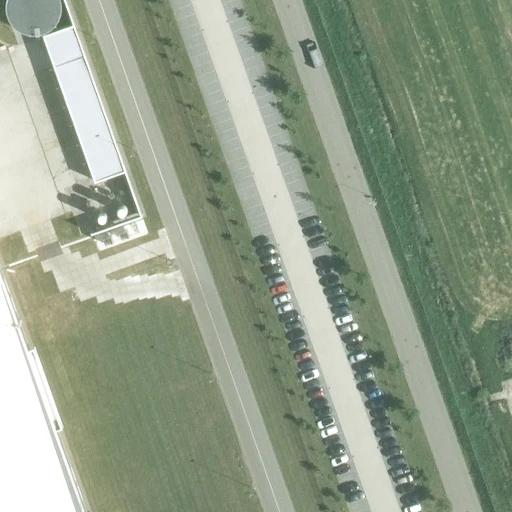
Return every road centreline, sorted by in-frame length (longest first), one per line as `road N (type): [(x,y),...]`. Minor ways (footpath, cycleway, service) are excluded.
road 1 (unclassified): [(467,511),(285,0)]
road 2 (unknown): [(17,101),(67,235),(115,250),(141,248),(177,228)]
